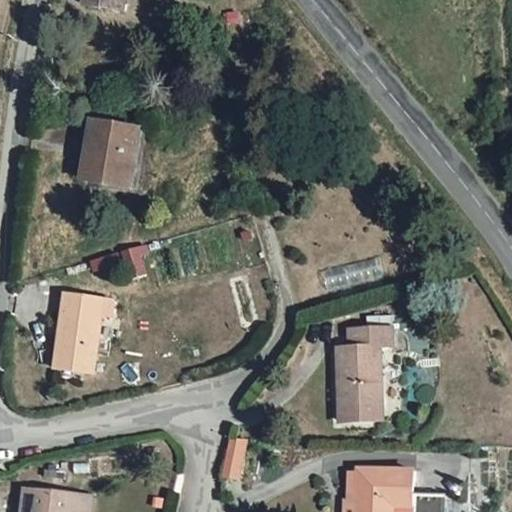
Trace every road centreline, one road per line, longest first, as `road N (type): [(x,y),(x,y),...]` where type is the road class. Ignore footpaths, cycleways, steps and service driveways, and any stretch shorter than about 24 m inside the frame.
road 1 (tertiary): [(511,275),(310,0)]
road 2 (residential): [(44,0),(0,333)]
road 3 (residential): [(0,431),(129,429),(199,407),(201,511)]
